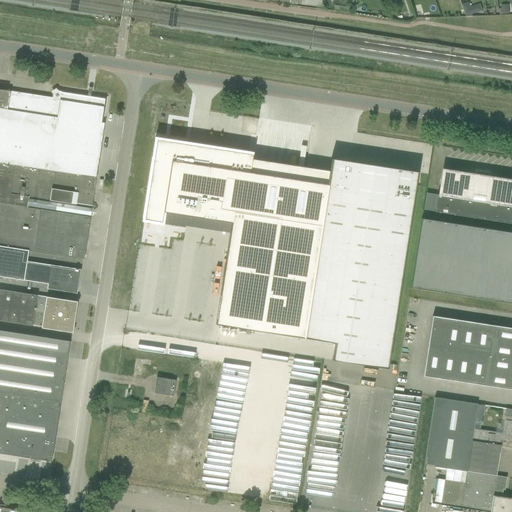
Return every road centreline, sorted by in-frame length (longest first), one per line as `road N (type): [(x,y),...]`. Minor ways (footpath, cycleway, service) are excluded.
road 1 (unclassified): [(75,490),(137,68)]
road 2 (tertiary): [(511,126),(137,68)]
road 3 (tertiary): [(137,68),(0,46)]
road 4 (unclassified): [(211,511),(75,490)]
